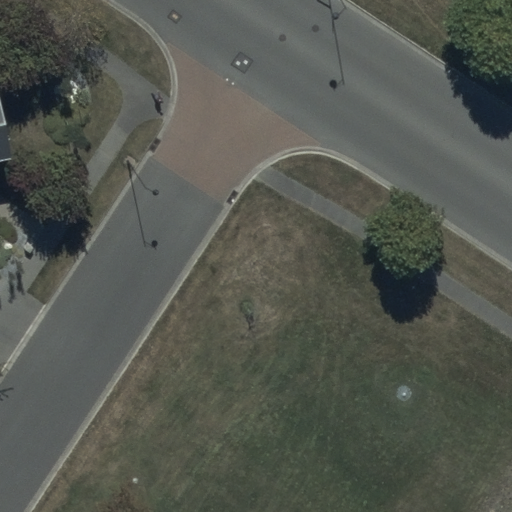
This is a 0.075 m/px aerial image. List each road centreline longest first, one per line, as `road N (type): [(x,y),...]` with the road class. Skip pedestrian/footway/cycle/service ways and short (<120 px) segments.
road 1 (residential): [(278,33),(0,463)]
road 2 (tertiary): [(511,188),(278,33)]
